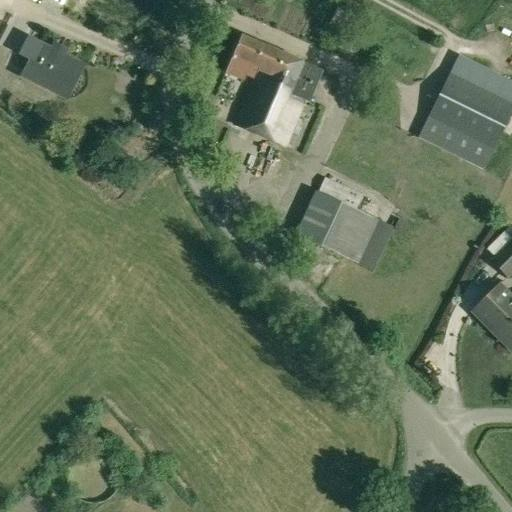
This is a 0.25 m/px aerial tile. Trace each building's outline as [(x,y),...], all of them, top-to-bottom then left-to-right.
[(322,72),(304,64),(305,63),(241,36),(225,73),(244,81),(246,76),(253,79),(234,125),(283,146),(302,101),(308,104),(322,72)] [(63,97),(79,65),(66,58),(50,50),(43,47),(31,41),(23,58),(34,63),(27,79),(63,97)] [(418,139),(483,171),(511,112),(511,83),(458,57),(418,139)] [(356,265),(377,222),(378,221),(355,210),(362,195),(325,178),(318,192),(316,191),(295,236),(356,265)] [(400,234),(407,225),(400,220),(394,229),(400,234)] [(392,229),(377,222),(356,265),(372,272),(392,229)] [(511,238),(489,261),(507,279),(511,273),(511,238)] [(496,336),(511,350),(511,349),(511,298),(498,285),(474,309),(498,333),(496,336)] [(90,505),(94,505),(98,504),(102,503),(106,502),(109,500),(112,497),(114,494),(117,490),(119,486),(119,481),(120,476),(119,472),(118,467),(115,464),(113,460),(110,457),(107,455),(104,454),(100,452),(96,451),(91,451),(87,452),(82,453),(78,456),(75,459),(72,462),(69,466),(68,470),(67,473),(66,477),(66,481),(67,485),(68,489),(71,493),(73,496),(77,499),(81,502),(85,504),(90,505)]
